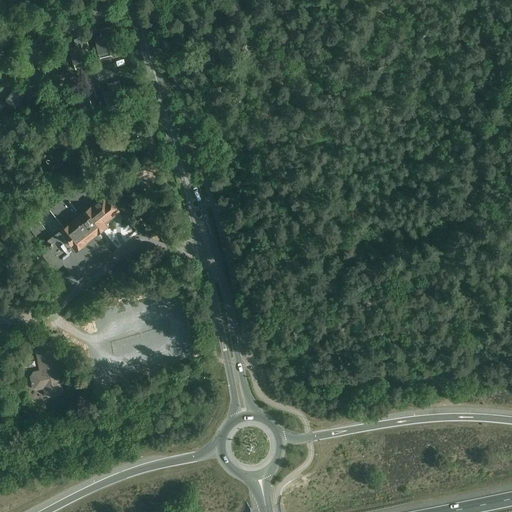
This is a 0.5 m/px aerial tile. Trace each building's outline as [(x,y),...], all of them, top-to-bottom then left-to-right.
[(108,0),(101,3),(103,9),(110,6),(108,0)] [(110,55),(109,50),(110,50),(108,39),(114,38),(111,26),(100,29),(101,36),(94,38),(99,57),(110,55)] [(0,48),(9,40),(1,32),(0,33),(0,48)] [(21,59),(33,64),(39,49),(45,51),(50,40),(38,36),(36,43),(29,40),(21,59)] [(69,48),(74,63),(75,68),(86,65),(85,60),(86,60),(82,49),(89,47),(86,36),(74,39),(76,46),(69,48)] [(116,94),(123,92),(119,80),(107,84),(110,91),(103,93),(108,108),(120,104),(116,94)] [(21,98),(27,102),(34,93),(24,86),(20,91),(14,87),(5,100),(14,107),(21,98)] [(77,99),(82,114),(93,111),(90,100),(97,98),(93,86),(82,90),(84,97),(77,99)] [(46,98),(45,113),(57,114),(58,103),(65,104),(66,92),(53,91),(53,98),(46,98)] [(60,135),(62,145),(78,142),(76,132),(60,135)] [(104,154),(125,148),(121,135),(100,141),(104,154)] [(68,149),(71,164),(82,162),(79,147),(68,149)] [(104,195),(94,203),(92,200),(94,199),(81,184),(50,209),(64,227),(53,237),(38,219),(28,227),(48,251),(44,254),(55,267),(58,267),(64,262),(66,266),(103,237),(99,232),(108,224),(106,221),(120,210),(109,195),(106,197),(104,195)] [(54,345),(49,342),(39,344),(36,349),(40,371),(33,372),(31,376),(33,386),(37,389),(44,388),(45,393),(49,396),(59,394),(63,390),(54,345)]
